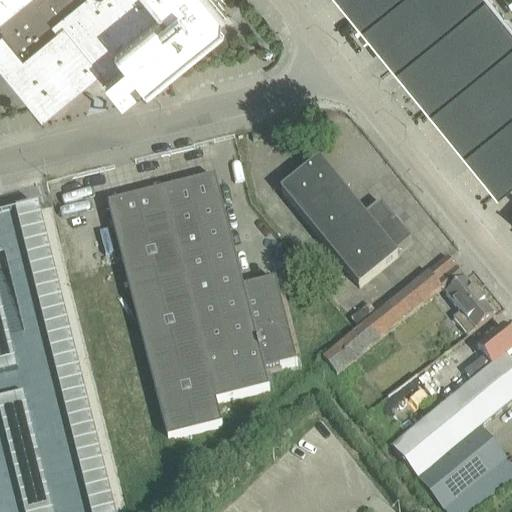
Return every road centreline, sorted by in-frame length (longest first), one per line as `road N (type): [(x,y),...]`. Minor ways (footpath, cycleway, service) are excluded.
road 1 (unclassified): [(0,162),(303,84),(339,65)]
road 2 (unclassified): [(511,276),(339,65)]
